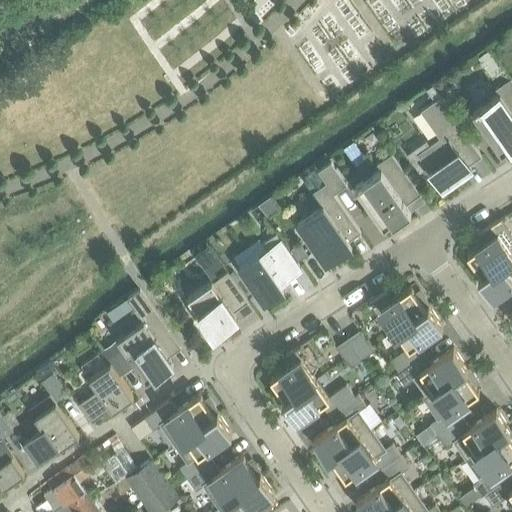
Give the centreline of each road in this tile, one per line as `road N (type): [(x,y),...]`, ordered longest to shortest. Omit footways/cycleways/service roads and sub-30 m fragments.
road 1 (residential): [(419,244),(230,368)]
road 2 (residential): [(230,368),(322,511)]
road 3 (residential): [(419,244),(511,379)]
road 4 (residential): [(0,508),(132,414)]
